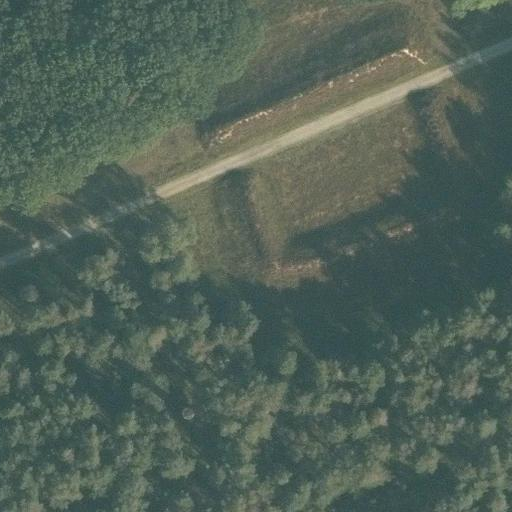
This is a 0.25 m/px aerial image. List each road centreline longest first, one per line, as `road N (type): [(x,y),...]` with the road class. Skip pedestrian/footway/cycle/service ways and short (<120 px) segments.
road 1 (track): [(511,41),(105,215)]
road 2 (track): [(105,215),(233,511)]
